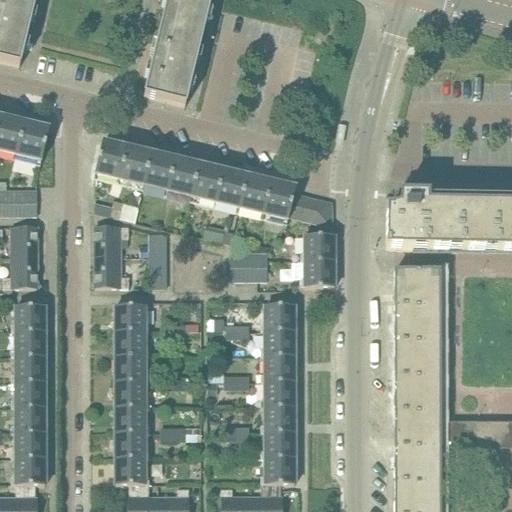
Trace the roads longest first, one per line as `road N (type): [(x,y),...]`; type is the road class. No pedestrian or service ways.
road 1 (residential): [(404,0),(365,170),(356,266),(356,511)]
road 2 (residential): [(70,511),(70,98)]
road 3 (residential): [(313,157),(70,98)]
